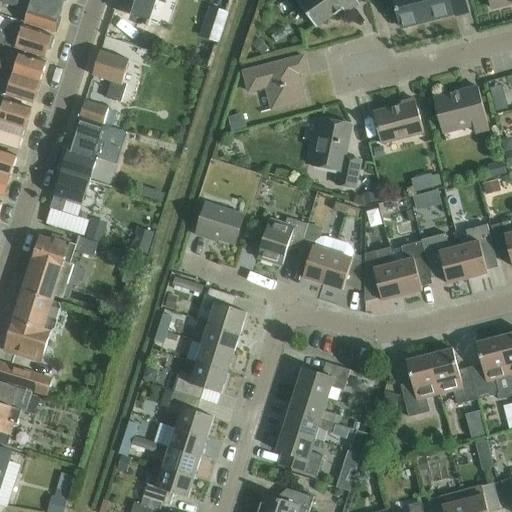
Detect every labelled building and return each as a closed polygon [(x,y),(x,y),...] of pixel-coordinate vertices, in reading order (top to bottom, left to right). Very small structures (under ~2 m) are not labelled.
[(61,10),(29,0),(0,0),(0,3),(27,12),(23,23),(54,32),(61,10)] [(29,0),(61,10),(64,0),(29,0)] [(119,0),(116,10),(150,21),(157,0),(119,0)] [(346,14),(360,4),(356,0),(297,0),(317,28),(344,10),(346,14)] [(456,15),(469,12),(465,0),(394,0),(401,27),(455,14),(456,15)] [(511,0),(490,0),(493,9),(511,3),(511,0)] [(210,7),(205,22),(224,28),(229,13),(210,7)] [(19,39),(0,33),(0,32),(0,44),(45,59),(52,36),(22,27),(19,39)] [(258,40),(253,45),(263,55),(268,50),(258,40)] [(130,60),(102,51),(94,76),(113,82),(107,99),(117,102),(117,101),(122,103),(128,85),(123,84),(130,60)] [(0,60),(0,70),(40,83),(46,64),(19,55),(9,52),(5,62),(0,60)] [(299,74),(308,72),(305,57),(244,72),(250,93),(267,88),(273,110),(306,102),(299,74)] [(40,83),(0,70),(0,81),(10,85),(7,95),(34,104),(40,83)] [(476,134),(490,130),(479,87),(434,99),(444,134),(474,126),(476,134)] [(507,97),(495,100),(498,112),(510,109),(507,97)] [(382,144),(424,133),(416,100),(402,103),(403,106),(374,113),(382,144)] [(0,121),(25,129),(32,110),(4,101),(1,111),(0,110),(0,121)] [(86,101),(80,119),(113,128),(117,114),(109,111),(109,109),(86,101)] [(229,119),(233,131),(244,128),(241,116),(229,119)] [(74,136),(63,172),(90,181),(98,159),(117,165),(128,133),(113,128),(80,119),(74,136)] [(356,189),(361,161),(346,158),(352,125),(323,119),(313,166),(340,171),(337,185),(356,189)] [(25,129),(0,121),(0,143),(19,149),(25,129)] [(511,137),(501,140),(504,152),(511,149),(511,137)] [(382,146),(374,148),(376,157),(385,155),(382,146)] [(0,173),(10,177),(16,157),(0,151),(0,173)] [(162,155),(160,163),(168,166),(171,158),(162,155)] [(490,166),(493,177),(508,173),(505,162),(490,166)] [(90,181),(63,172),(51,209),(64,213),(67,201),(83,206),(90,181)] [(10,177),(0,173),(0,195),(4,197),(10,177)] [(433,173),(413,179),(417,193),(427,190),(445,185),(442,177),(442,174),(434,176),(433,173)] [(485,183),(488,193),(500,190),(498,180),(485,183)] [(143,188),(141,196),(162,203),(165,195),(143,188)] [(441,189),(429,192),(431,200),(443,197),(441,189)] [(378,191),(365,194),(367,204),(380,201),(378,191)] [(346,215),(349,206),(337,202),(334,211),(346,215)] [(236,246),(245,215),(207,203),(197,236),(210,240),(211,238),(236,246)] [(373,225),(386,222),(382,205),(370,208),(373,225)] [(361,210),(349,206),(346,215),(358,218),(361,210)] [(309,225),(288,218),(285,227),(270,222),(259,258),(283,266),(289,247),(301,251),(304,239),(309,225)] [(93,220),(87,239),(101,244),(107,224),(93,220)] [(511,260),(511,223),(511,221),(491,226),(500,261),(511,258),(511,260)] [(469,245),(460,247),(469,279),(489,274),(488,272),(499,269),(490,235),(488,225),(466,231),(469,245)] [(140,231),(132,254),(147,259),(155,236),(140,231)] [(469,279),(460,247),(450,250),(446,234),(422,240),(422,241),(432,279),(446,275),(449,285),(469,279)] [(42,239),(25,292),(53,301),(65,262),(72,264),(76,251),(95,257),(99,244),(82,238),(79,238),(77,245),(52,237),(51,242),(42,239)] [(304,239),(301,251),(297,262),(308,265),(304,278),(324,285),(334,253),(338,241),(327,238),(323,238),(319,239),(317,241),(316,243),(304,239)] [(334,253),(324,285),(344,291),(345,286),(361,291),(362,257),(354,255),(354,250),(352,247),(349,244),(338,241),(334,253)] [(406,261),(395,264),(403,296),(423,291),(423,288),(434,285),(432,279),(422,241),(402,246),(404,253),(406,261)] [(366,259),(366,267),(366,295),(365,302),(382,298),(383,302),(403,296),(395,264),(391,249),(380,252),(366,256),(366,259)] [(176,279),(173,287),(201,296),(204,288),(176,279)] [(210,324),(241,334),(247,313),(234,309),(237,297),(211,289),(204,309),(214,312),(210,324)] [(6,350),(5,355),(41,366),(42,362),(47,346),(51,332),(44,330),(53,301),(25,292),(11,335),(10,339),(6,350)] [(174,310),(178,298),(169,296),(166,307),(174,310)] [(163,318),(159,330),(168,332),(172,320),(163,318)] [(241,334),(210,324),(200,321),(197,331),(206,335),(204,344),(235,354),(241,334)] [(168,332),(159,330),(156,342),(164,344),(168,332)] [(511,334),(500,337),(511,382),(511,334)] [(511,397),(511,382),(500,337),(477,343),(484,370),(473,373),(479,400),(497,395),(499,401),(511,397)] [(235,354),(204,344),(193,340),(186,360),(197,364),(228,374),(235,354)] [(91,361),(94,348),(82,345),(79,358),(91,361)] [(479,400),(473,373),(461,376),(454,349),(431,355),(441,395),(454,391),(458,405),(479,400)] [(441,395),(431,355),(408,361),(414,388),(403,391),(410,418),(431,412),(428,398),(441,395)] [(297,389),(329,399),(332,387),(345,391),(351,370),(326,363),(323,374),(304,368),(297,389)] [(52,380),(2,364),(0,370),(0,379),(48,394),(52,380)] [(228,374),(197,364),(194,375),(181,371),(175,392),(201,400),(205,389),(222,394),(228,374)] [(158,368),(148,365),(143,382),(153,385),(158,368)] [(46,400),(32,395),(32,394),(0,383),(0,443),(8,446),(19,410),(35,415),(38,405),(44,407),(46,400)] [(83,393),(71,389),(66,402),(78,406),(83,393)] [(166,389),(161,405),(169,408),(175,392),(166,389)] [(297,389),(291,410),(334,424),(337,415),(325,411),(329,399),(297,389)] [(201,400),(175,392),(169,408),(168,412),(180,416),(177,428),(208,438),(214,417),(198,412),(201,400)] [(385,406),(394,409),(398,397),(389,394),(385,406)] [(334,424),(291,410),(284,430),(315,440),(319,428),(332,432),(334,424)] [(479,412),(466,415),(472,438),(485,435),(479,412)] [(368,414),(364,426),(373,429),(377,417),(368,414)] [(126,434),(135,436),(139,424),(130,422),(126,434)] [(208,438),(177,428),(160,423),(154,443),(158,444),(170,448),(202,458),(208,438)] [(315,440),(284,430),(278,452),(282,453),(279,465),(318,477),(324,456),(312,452),(315,440)] [(351,452),(362,455),(369,435),(358,431),(351,452)] [(135,436),(126,434),(122,446),(131,448),(132,444),(135,436)] [(135,436),(132,444),(156,452),(158,444),(154,443),(135,436)] [(488,442),(477,445),(480,459),(492,456),(491,451),(488,442)] [(0,497),(14,453),(0,448),(0,497)] [(170,448),(164,468),(195,478),(202,458),(170,448)] [(118,469),(127,472),(132,458),(122,455),(118,469)] [(425,456),(416,458),(420,472),(428,470),(425,456)] [(142,504),(149,506),(162,511),(164,503),(171,505),(175,494),(189,498),(195,478),(164,468),(160,479),(151,476),(144,497),(142,504)] [(342,472),(337,487),(340,488),(350,492),(355,476),(342,472)] [(53,496),(49,510),(55,511),(64,511),(68,500),(74,476),(61,473),(55,496),(53,496)] [(511,478),(502,482),(509,509),(511,507),(511,478)] [(483,487),(462,492),(464,501),(467,511),(495,511),(501,511),(495,483),(483,487)] [(264,494),(258,511),(310,511),(315,498),(288,489),(284,501),(264,494)] [(441,497),(429,500),(432,511),(467,511),(464,501),(462,492),(441,497)] [(146,511),(149,506),(142,504),(135,502),(132,511),(146,511)] [(424,511),(422,502),(409,505),(411,511),(424,511)]
